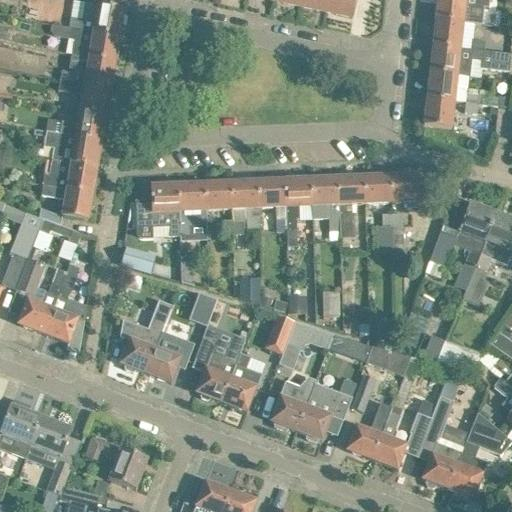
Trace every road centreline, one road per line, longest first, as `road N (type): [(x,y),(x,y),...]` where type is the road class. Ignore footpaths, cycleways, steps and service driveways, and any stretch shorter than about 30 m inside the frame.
road 1 (residential): [(383,132),(152,140),(133,136),(131,121),(150,25),(158,20),(389,64)]
road 2 (residential): [(402,511),(194,432)]
road 3 (residential): [(84,390),(106,217)]
road 4 (residential): [(511,180),(406,151),(383,132)]
